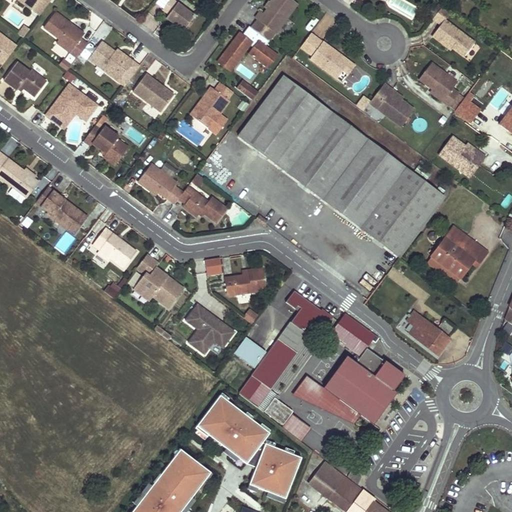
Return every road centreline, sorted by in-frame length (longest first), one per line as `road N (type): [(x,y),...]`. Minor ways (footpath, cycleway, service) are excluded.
road 1 (residential): [(0,113),(182,247),(263,239),(431,373)]
road 2 (unknown): [(369,319),(400,271),(239,148)]
road 3 (residential): [(88,0),(181,63),(199,55),(240,0)]
